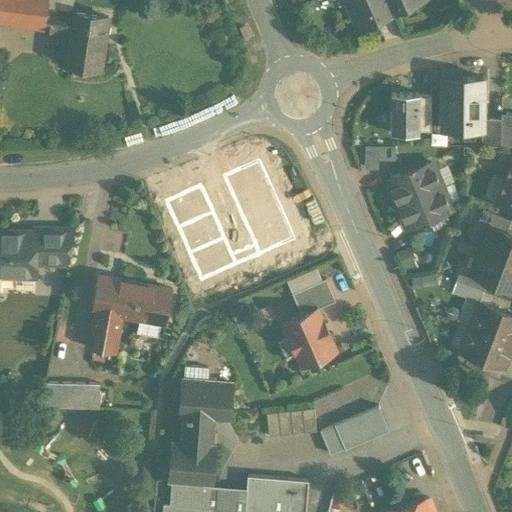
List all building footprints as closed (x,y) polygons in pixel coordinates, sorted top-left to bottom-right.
[(46,0),(0,0),(0,20),(42,26),(45,8),(46,0)] [(391,12),(385,0),(350,0),(353,5),(351,11),(358,26),(391,12)] [(385,0),(391,12),(406,5),(407,0),(385,0)] [(105,14),(71,8),(70,12),(45,8),(42,26),(68,31),(63,61),(96,66),(105,14)] [(481,76),(460,76),(460,78),(442,78),(441,129),(480,129),(481,104),(482,104),(483,89),(481,89),(481,76)] [(390,131),(417,131),(417,129),(417,95),(417,92),(390,92),(390,131)] [(429,94),(417,95),(417,129),(429,129),(429,94)] [(511,114),(500,114),(500,120),(499,144),(511,144),(511,114)] [(500,120),(484,119),(484,144),(499,145),(499,144),(500,120)] [(377,156),(377,146),(365,145),(365,166),(376,166),(377,156)] [(377,156),(393,156),(393,146),(377,146),(377,156)] [(257,159),(223,175),(254,244),(258,254),(293,238),(257,159)] [(430,160),(386,178),(396,202),(440,184),(430,160)] [(511,179),(505,177),(499,192),(502,193),(499,201),(511,206),(511,179)] [(199,184),(164,200),(200,280),(235,264),(231,254),(199,184)] [(440,184),(396,202),(406,226),(446,209),(448,203),(440,184)] [(509,219),(481,208),(476,222),(487,226),(488,224),(505,230),(509,219)] [(511,232),(505,230),(488,224),(487,226),(479,248),(511,259),(511,232)] [(74,227),(34,226),(34,230),(35,230),(35,262),(67,263),(74,227)] [(34,230),(0,229),(0,273),(15,274),(22,267),(34,267),(35,262),(35,230),(34,230)] [(231,254),(235,264),(258,254),(254,244),(231,254)] [(511,259),(479,248),(471,269),(470,272),(487,278),(511,287),(511,259)] [(471,269),(460,265),(455,279),(483,289),(487,278),(470,272),(471,269)] [(171,287),(96,273),(90,308),(93,308),(86,346),(115,351),(122,314),(164,323),(171,287)] [(324,276),(291,291),(300,312),(317,305),(317,306),(333,298),(324,276)] [(511,339),(511,313),(478,300),(469,324),(511,341),(511,339)] [(300,312),(280,321),(299,365),(336,348),(317,306),(317,305),(300,312)] [(511,341),(469,324),(460,349),(502,365),(511,341)] [(230,381),(181,377),(178,414),(182,414),(181,441),(210,443),(212,416),(228,417),(230,381)] [(98,382),(44,381),(44,406),(98,407),(98,382)] [(377,404),(333,422),(344,446),(388,428),(377,404)] [(312,406),(265,411),(267,434),(315,429),(312,406)] [(333,422),(319,429),(329,452),(344,446),(333,422)] [(181,441),(171,440),(168,478),(177,478),(175,503),(175,504),(196,505),(198,480),(210,481),(213,444),(210,443),(181,441)] [(304,511),(307,478),(246,473),(243,511),(304,511)] [(433,511),(428,496),(379,511),(433,511)] [(196,505),(175,504),(175,503),(162,502),(161,511),(214,511),(214,507),(196,505)]
